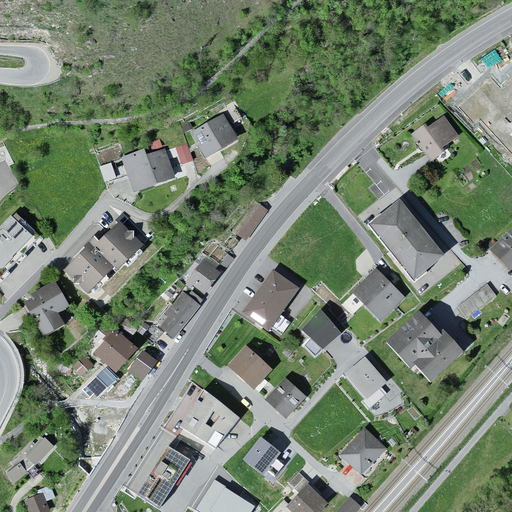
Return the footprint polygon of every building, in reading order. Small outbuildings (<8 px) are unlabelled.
[(241,137),(225,112),(193,132),(209,157),(241,137)] [(431,131),(426,124),(410,137),(433,167),(449,154),(443,147),(457,137),(444,121),(431,131)] [(183,163),(194,161),(190,144),(179,146),(183,163)] [(175,176),(165,149),(149,156),(146,148),(121,157),(135,192),(175,176)] [(113,163),(102,167),(107,181),(118,177),(113,163)] [(448,257),(401,200),(372,224),(418,281),(448,257)] [(270,209),(261,202),(237,233),(246,239),(270,209)] [(35,237),(11,215),(0,226),(0,269),(2,272),(35,237)] [(147,247),(123,221),(98,245),(123,270),(147,247)] [(511,233),(491,253),(509,272),(511,270),(511,233)] [(113,271),(89,248),(67,270),(91,294),(113,271)] [(220,273),(203,260),(184,284),(191,289),(195,285),(205,293),(220,273)] [(406,298),(377,269),(352,294),(381,323),(406,298)] [(301,289),(273,270),(242,313),(271,332),(301,289)] [(74,307),(59,279),(21,299),(33,322),(40,319),(48,334),(66,324),(61,314),(74,307)] [(496,297),(484,284),(458,307),(470,320),(496,297)] [(199,306),(184,295),(159,328),(174,339),(199,306)] [(466,353),(423,310),(389,344),(431,387),(466,353)] [(345,334),(322,313),(304,332),(326,354),(345,334)] [(138,349),(114,328),(91,353),(104,365),(115,375),(138,349)] [(273,371),(246,347),(229,367),(256,391),(273,371)] [(156,361),(143,351),(129,371),(142,381),(156,361)] [(389,384),(366,359),(347,377),(370,402),(389,384)] [(117,380),(105,369),(88,387),(100,398),(117,380)] [(309,396),(288,378),(267,402),(288,420),(309,396)] [(241,418),(206,393),(181,427),(216,452),(241,418)] [(387,449),(367,430),(341,457),(361,476),(387,449)] [(54,447),(40,434),(23,451),(38,465),(54,447)] [(265,473),(284,451),(265,435),(246,457),(265,473)] [(192,461),(169,447),(139,496),(161,510),(192,461)] [(28,472),(19,461),(4,472),(14,484),(28,472)] [(214,480),(198,511),(253,511),(258,502),(214,480)] [(321,511),(329,504),(309,484),(289,505),(296,511),(321,511)] [(50,511),(44,493),(26,500),(30,511),(50,511)] [(356,511),(361,507),(349,497),(336,511),(356,511)]
